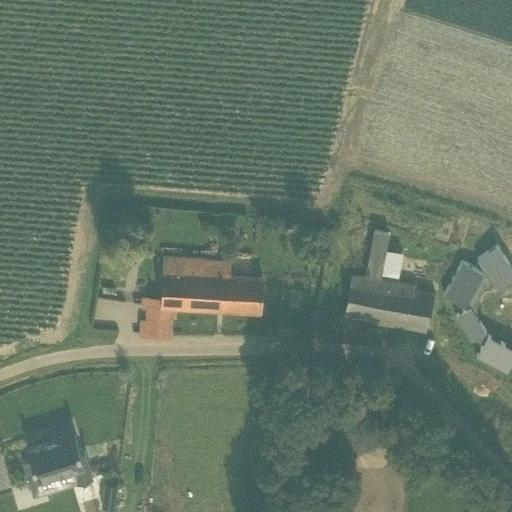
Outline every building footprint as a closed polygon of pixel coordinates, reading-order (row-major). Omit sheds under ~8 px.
[(380,277),(389,233),(375,230),(366,274),(380,277)] [(456,304),(460,281),(474,273),(477,280),(493,271),(477,239),(460,248),(467,261),(466,262),(445,249),(425,282),(445,294),(447,297),(435,305),(451,330),(454,328),(463,332),(456,345),(486,361),(493,349),(502,353),(502,360),(511,359),(511,339),(501,340),(501,343),(497,341),(498,340),(467,324),(467,325),(463,322),(466,320),(456,304)] [(231,259),(204,258),(203,272),(162,270),(160,304),(143,303),(141,336),(170,337),(172,306),(260,311),(262,275),(230,273),(231,259)] [(339,312),(335,334),(361,340),(365,318),(426,330),(435,292),(414,287),(415,284),(351,273),(344,313),(339,312)] [(35,421),(29,410),(11,419),(16,430),(8,434),(7,434),(0,437),(0,472),(4,470),(5,471),(38,455),(45,469),(59,462),(47,436),(43,438),(35,421)] [(101,506),(114,507),(117,485),(104,484),(101,506)]
